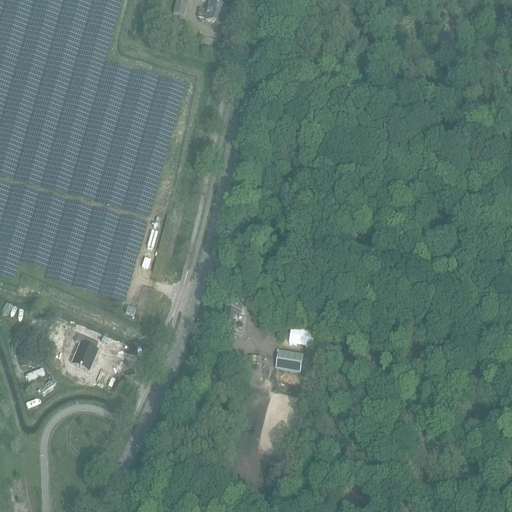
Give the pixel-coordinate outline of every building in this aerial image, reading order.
[(176,0),(173,15),(184,17),(187,0),(176,0)] [(225,8),(216,6),(209,4),(207,12),(199,10),(197,19),(205,21),(205,22),(222,26),(223,20),(222,20),(222,17),(224,17),(225,8)] [(373,275),(374,271),(372,271),(373,263),(373,260),(370,258),(368,257),(365,259),(363,262),(361,274),(362,275),(363,275),(362,278),(370,279),(370,276),(371,277),(371,276),(372,276),(372,274),(373,275)] [(238,315),(241,315),(242,308),(247,309),(249,297),(238,295),(229,293),(226,309),(222,334),(234,336),(238,315)] [(98,344),(78,336),(75,343),(80,345),(72,364),(80,368),(80,369),(81,369),(82,369),(90,372),(98,352),(96,351),(98,344)] [(301,372),(304,354),(280,350),(277,368),(301,372)] [(117,377),(133,381),(140,356),(123,352),(117,377)] [(152,421),(159,424),(167,404),(159,401),(152,421)]
